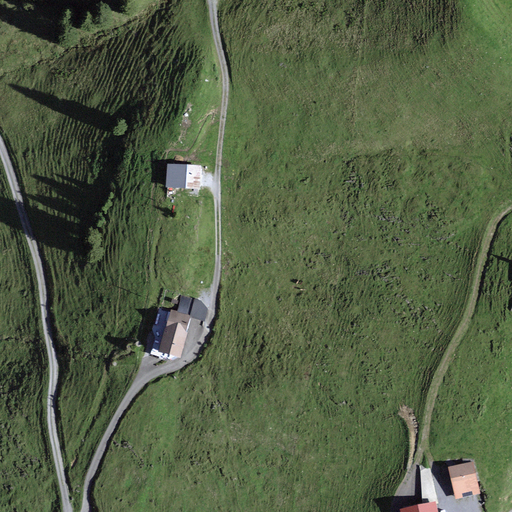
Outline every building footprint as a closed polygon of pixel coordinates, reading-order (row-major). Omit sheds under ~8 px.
[(201,167),(167,166),(166,189),(200,191),(201,167)] [(199,302),(195,301),(181,298),(177,316),(191,319),(206,322),(208,312),(199,302)] [(171,314),(160,355),(181,360),(191,319),(177,316),(171,314)] [(481,495),(474,462),(450,467),(457,500),(481,495)] [(438,511),(436,503),(401,511),(438,511)]
